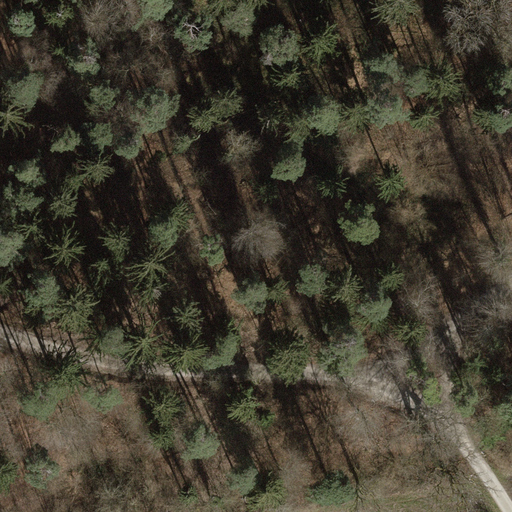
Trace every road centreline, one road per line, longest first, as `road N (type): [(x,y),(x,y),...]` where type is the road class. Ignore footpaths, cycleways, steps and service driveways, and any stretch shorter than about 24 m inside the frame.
road 1 (track): [(0,331),(133,365),(348,375),(455,323)]
road 2 (track): [(455,323),(459,432),(511,511)]
road 3 (track): [(459,432),(348,375)]
